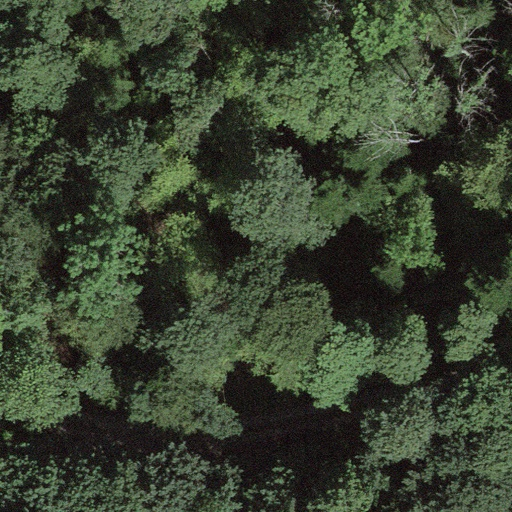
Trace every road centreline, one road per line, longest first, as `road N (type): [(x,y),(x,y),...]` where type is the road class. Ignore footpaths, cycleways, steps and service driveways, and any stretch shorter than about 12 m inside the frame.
road 1 (track): [(511,368),(271,425),(159,442),(0,397)]
road 2 (track): [(159,442),(0,452)]
